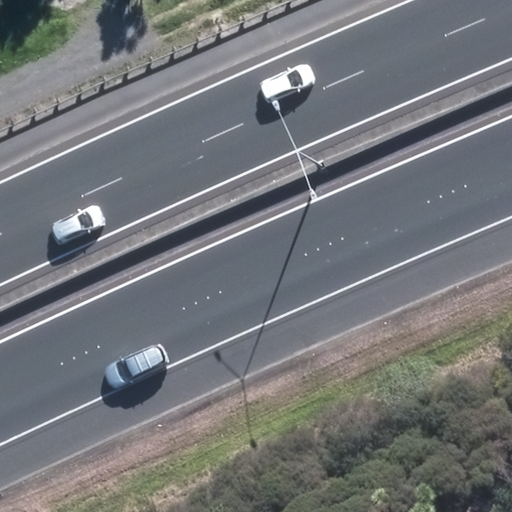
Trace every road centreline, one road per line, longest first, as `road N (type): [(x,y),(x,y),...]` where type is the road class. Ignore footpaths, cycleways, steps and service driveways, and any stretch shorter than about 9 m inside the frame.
road 1 (motorway): [(511,188),(251,295),(0,414)]
road 2 (motorway): [(0,255),(511,29)]
road 3 (track): [(0,91),(65,61),(104,26),(112,0)]
